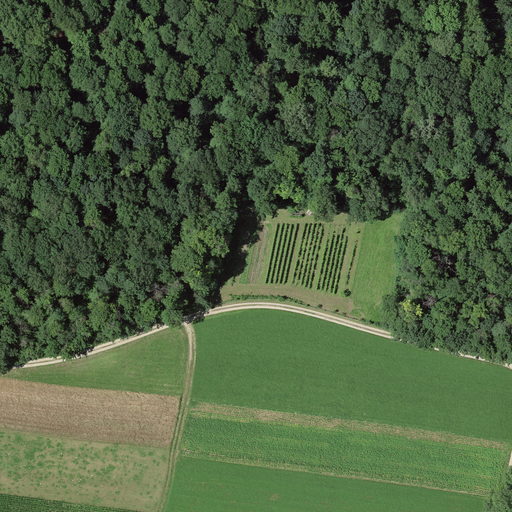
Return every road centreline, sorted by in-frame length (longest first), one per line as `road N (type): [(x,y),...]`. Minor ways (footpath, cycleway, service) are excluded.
road 1 (track): [(511,366),(282,309),(235,307),(42,364),(0,367)]
road 2 (track): [(162,511),(189,371),(185,319)]
road 3 (track): [(143,0),(84,49),(0,90)]
